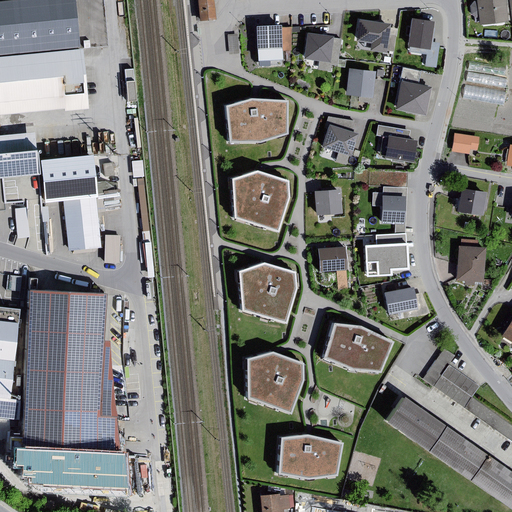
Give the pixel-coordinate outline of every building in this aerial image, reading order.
[(0,54),(80,46),(75,0),(19,0),(0,2),(0,54)] [(196,0),(198,21),(215,20),(214,0),(196,0)] [(473,0),(471,1),(468,5),(469,13),(473,16),(475,15),(476,23),(504,20),(501,0),(473,0)] [(511,18),(509,0),(501,0),(504,20),(511,18)] [(391,23),(361,19),(358,41),(372,42),(371,51),(387,53),(387,51),(391,28),(391,23)] [(435,22),(413,20),(409,48),(431,50),(432,42),(435,22)] [(282,26),(258,27),(259,61),(284,60),(283,51),(282,28),(282,26)] [(293,28),(282,28),(283,51),(292,51),(293,28)] [(398,29),(391,28),(387,51),(395,53),(398,29)] [(335,37),(309,34),(306,60),(320,62),(332,63),(335,38),(335,37)] [(239,35),(228,35),(229,55),(241,54),(239,35)] [(342,39),(335,38),(332,63),(331,65),(339,66),(342,39)] [(441,43),(432,42),(431,50),(429,67),(437,68),(441,43)] [(85,51),(0,58),(0,103),(1,115),(67,109),(67,112),(90,110),(85,51)] [(332,63),(320,62),(318,70),(330,72),(331,65),(332,63)] [(403,82),(420,86),(422,72),(403,68),(400,82),(403,82)] [(377,72),(350,69),(347,95),(374,98),(377,72)] [(137,82),(127,83),(129,102),(138,102),(137,82)] [(420,86),(403,82),(398,111),(427,116),(433,88),(420,86)] [(248,98),(224,106),(229,142),(258,143),(287,134),(286,100),(254,99),(248,98)] [(511,107),(500,105),(498,116),(511,118),(511,107)] [(330,126),(353,133),(356,121),(330,118),(327,126),(330,126)] [(353,133),(330,126),(324,149),(352,157),(359,135),(353,133)] [(391,137),(410,140),(411,131),(380,126),(378,135),(391,137)] [(477,136),(451,133),(449,150),(467,152),(467,149),(475,149),(477,136)] [(0,137),(0,150),(1,157),(39,154),(37,134),(0,137)] [(410,140),(391,137),(387,158),(415,163),(419,141),(410,140)] [(0,179),(3,180),(5,204),(27,202),(28,209),(43,208),(39,154),(1,157),(0,157),(0,179)] [(96,156),(43,161),(47,204),(64,202),(100,199),(96,156)] [(113,163),(104,164),(105,178),(114,177),(113,163)] [(409,172),(356,168),(355,184),(385,187),(408,188),(409,172)] [(254,171),(231,179),(232,219),(274,232),(285,197),(284,180),(256,172),(254,171)] [(112,182),(102,183),(103,194),(113,193),(112,182)] [(481,190),(456,186),(453,209),(477,213),(478,206),(482,206),(484,197),(480,196),(481,190)] [(385,196),(407,197),(408,188),(385,187),(385,194),(385,196)] [(341,190),(316,192),(319,216),(343,214),(341,190)] [(385,196),(385,194),(374,193),(373,206),(384,207),(385,196)] [(407,197),(385,196),(384,207),(384,224),(396,225),(406,225),(407,197)] [(100,199),(64,202),(69,250),(102,247),(98,212),(106,211),(105,198),(100,199)] [(406,225),(396,225),(395,235),(406,234),(406,225)] [(377,236),(377,245),(407,244),(406,234),(395,235),(377,236)] [(120,236),(107,236),(106,263),(120,263),(120,236)] [(377,245),(366,246),(369,278),(394,277),(393,271),(411,269),(409,243),(407,244),(377,245)] [(482,246),(455,245),(453,281),(463,281),(462,285),(471,285),(472,281),(480,281),(482,246)] [(346,248),(320,249),(321,272),(337,271),(347,270),(346,248)] [(291,273),(259,264),(236,272),(238,312),(282,324),(293,289),(291,273)] [(337,271),(338,282),(348,281),(347,270),(337,271)] [(22,277),(8,276),(7,290),(21,291),(22,277)] [(348,281),(338,282),(338,290),(348,289),(348,281)] [(415,288),(387,293),(391,316),(404,313),(419,310),(416,295),(415,288)] [(109,295),(34,292),(25,449),(123,455),(112,342),(106,342),(109,295)] [(422,294),(416,295),(419,310),(404,313),(405,319),(430,313),(422,294)] [(0,398),(13,400),(23,310),(0,306),(0,398)] [(511,313),(511,312),(497,334),(511,342),(511,313)] [(357,325),(333,324),(322,359),(350,369),(379,373),(391,342),(362,328),(357,325)] [(477,385),(447,364),(454,355),(442,347),(420,379),(511,442),(511,426),(469,397),(477,385)] [(269,353),(247,359),(249,398),(291,414),(303,381),(303,364),(271,353),(269,353)] [(421,448),(438,423),(396,394),(379,419),(421,448)] [(0,417),(20,420),(22,400),(13,400),(0,398),(0,417)] [(462,476),(479,452),(438,423),(421,448),(462,476)] [(305,434),(280,437),(277,474),(305,477),(335,475),(341,442),(311,435),(305,434)] [(511,497),(511,474),(479,452),(462,476),(506,506),(511,497)] [(128,504),(126,477),(108,478),(109,505),(128,504)] [(281,494),(262,497),(263,511),(283,511),(283,509),(290,508),(289,495),(282,496),(281,494)]
